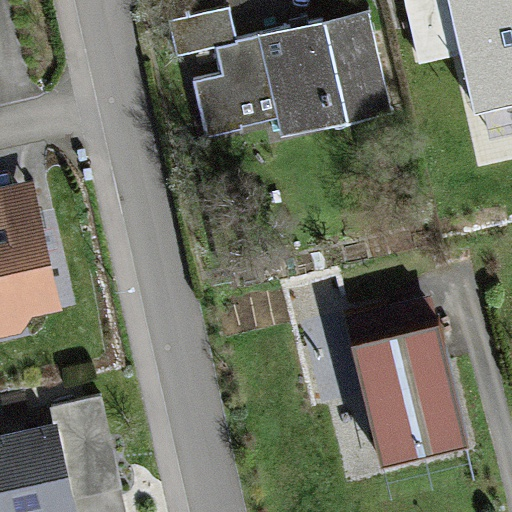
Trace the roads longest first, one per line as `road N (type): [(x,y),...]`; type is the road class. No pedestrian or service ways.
road 1 (residential): [(121,98),(211,511)]
road 2 (residential): [(121,98),(0,126)]
